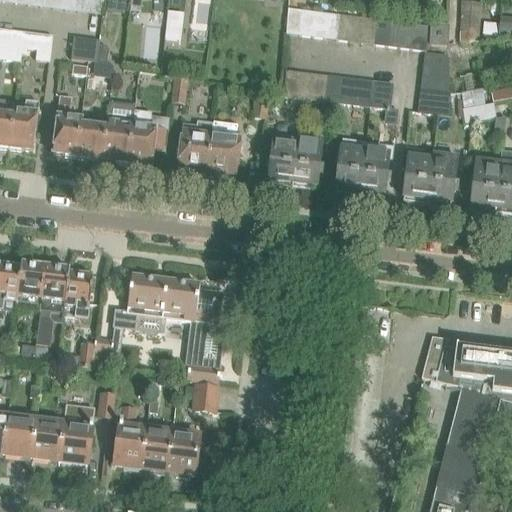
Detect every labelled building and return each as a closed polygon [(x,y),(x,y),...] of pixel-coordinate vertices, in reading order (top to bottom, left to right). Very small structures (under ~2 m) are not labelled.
[(39,9),(40,0),(27,0),(27,8),(39,9)] [(51,11),(52,0),(40,0),(39,9),(51,11)] [(52,0),(51,11),(64,13),(65,0),(52,0)] [(77,0),(65,0),(64,13),(75,14),(77,0)] [(77,0),(75,14),(89,16),(91,0),(77,0)] [(91,0),(89,16),(102,18),(103,0),(91,0)] [(131,1),(130,15),(133,15),(141,15),(142,2),(131,1)] [(479,40),(480,7),(461,6),(460,40),(479,40)] [(289,12),(287,37),(301,39),(304,14),(289,12)] [(301,39),(313,41),(317,16),(304,14),(301,39)] [(329,17),(317,16),(313,41),(326,42),(329,17)] [(326,42),(338,44),(341,19),(329,17),(326,42)] [(338,44),(350,45),(354,20),(341,19),(338,44)] [(500,25),(498,41),(511,38),(511,20),(501,19),(500,25)] [(350,45),(362,47),(365,22),(354,20),(350,45)] [(362,47),(375,48),(378,23),(365,22),(362,47)] [(390,25),(378,23),(375,48),(387,50),(390,25)] [(387,50),(400,52),(404,27),(390,25),(387,50)] [(400,52),(414,53),(417,29),(404,27),(400,52)] [(429,30),(417,29),(414,53),(427,55),(427,48),(429,30)] [(431,48),(447,49),(448,30),(432,29),(431,48)] [(12,56),(15,34),(0,32),(0,62),(21,65),(22,57),(12,56)] [(12,56),(22,57),(24,57),(27,36),(15,34),(12,56)] [(27,36),(24,57),(27,58),(28,51),(37,52),(36,64),(49,65),(53,39),(27,36)] [(71,63),(83,64),(86,42),(73,41),(71,63)] [(96,66),(99,44),(86,42),(83,64),(96,66)] [(97,66),(107,67),(109,49),(99,48),(97,66)] [(424,69),(448,72),(447,59),(426,56),(424,69)] [(72,78),(87,79),(88,70),(73,68),(72,78)] [(424,69),(423,80),(449,84),(448,72),(424,69)] [(284,101),(304,103),(306,76),(287,74),(284,101)] [(304,103),(325,105),(328,79),(306,76),(304,103)] [(325,105),(336,107),(339,80),(328,79),(325,105)] [(174,83),(172,106),(185,107),(186,92),(186,91),(188,82),(175,80),(174,83)] [(336,107),(348,108),(352,82),(339,80),(336,107)] [(423,80),(421,92),(450,96),(449,84),(423,80)] [(348,108),(369,111),(372,85),(352,82),(348,108)] [(394,87),(372,85),(369,111),(391,113),(394,87)] [(451,109),(450,96),(421,92),(420,105),(451,109)] [(462,112),(473,110),(484,108),(482,92),(461,96),(462,112)] [(256,97),(253,121),(266,122),(269,99),(256,97)] [(77,161),(81,129),(82,122),(71,121),(73,102),(60,100),(52,158),(77,161)] [(33,155),(39,107),(25,105),(24,115),(14,113),(13,121),(9,152),(33,155)] [(107,122),(102,164),(128,167),(134,114),(135,108),(111,105),(109,122),(107,122)] [(452,121),(451,109),(420,105),(418,116),(452,121)] [(473,110),(462,112),(464,125),(495,120),(493,106),(484,108),(473,110)] [(134,114),(128,167),(151,170),(153,154),(165,155),(168,133),(149,130),(151,119),(147,115),(134,114)] [(13,121),(0,119),(0,151),(9,152),(13,121)] [(82,122),(77,161),(102,164),(107,122),(82,119),(82,122)] [(494,123),(493,135),(504,135),(506,121),(494,123)] [(181,137),(177,174),(207,177),(212,130),(212,129),(198,128),(198,132),(182,130),(181,137)] [(212,130),(207,177),(237,180),(241,144),(222,142),(223,131),(212,130)] [(274,138),(268,185),(270,185),(269,187),(292,190),(292,188),(298,141),(274,138)] [(292,188),(292,190),(316,193),(322,143),(298,140),(298,141),(292,188)] [(342,142),(336,193),(337,193),(337,196),(359,199),(359,196),(360,196),(365,154),(366,146),(342,142)] [(360,196),(384,199),(389,156),(365,154),(360,196)] [(500,170),(494,216),(511,218),(511,155),(502,154),(500,166),(500,170)] [(427,208),(451,211),(457,160),(437,157),(437,163),(433,162),(427,208)] [(433,162),(409,159),(403,205),(427,208),(433,162)] [(494,216),(500,170),(500,166),(477,163),(470,214),(494,216)] [(21,271),(0,267),(0,312),(15,314),(16,312),(21,271)] [(21,271),(16,312),(40,315),(46,270),(21,267),(21,271)] [(36,350),(34,360),(44,362),(46,362),(48,349),(50,349),(53,325),(50,321),(51,316),(65,318),(69,277),(70,273),(46,270),(40,315),(36,350)] [(65,318),(64,321),(87,324),(93,279),(69,277),(65,318)] [(116,315),(114,331),(138,333),(143,338),(156,340),(160,336),(165,337),(167,321),(192,324),(187,368),(191,369),(190,385),(219,388),(226,329),(219,328),(223,297),(199,294),(200,289),(132,280),(127,316),(116,315)] [(511,511),(511,357),(456,350),(455,353),(445,352),(447,344),(449,345),(449,342),(432,340),(421,382),(424,383),(461,392),(461,395),(460,394),(429,511),(511,511)] [(0,355),(10,357),(12,347),(0,345),(0,355)] [(80,371),(92,372),(95,347),(83,346),(82,357),(80,371)] [(92,372),(109,375),(112,349),(95,347),(92,372)] [(22,348),(20,359),(34,360),(36,350),(22,348)] [(72,356),(70,370),(80,371),(82,357),(72,356)] [(2,385),(0,404),(9,405),(12,387),(12,385),(3,384),(2,385)] [(31,389),(30,401),(39,402),(40,390),(31,388),(31,389)] [(196,390),(194,402),(217,404),(218,392),(196,390)] [(60,392),(58,404),(67,405),(69,394),(60,392)] [(101,399),(99,420),(111,421),(114,400),(101,399)] [(217,404),(194,402),(193,414),(216,416),(217,404)] [(150,406),(148,418),(160,420),(162,408),(150,406)] [(60,465),(87,469),(94,412),(67,409),(65,427),(60,465)] [(138,472),(142,473),(146,433),(133,431),(135,414),(122,413),(120,426),(119,430),(120,430),(115,469),(124,470),(124,473),(138,475),(138,472)] [(7,420),(3,458),(31,462),(36,424),(7,420)] [(36,424),(31,462),(60,465),(65,427),(36,424)] [(172,436),(146,433),(142,473),(150,474),(150,476),(163,478),(164,476),(167,476),(172,436)] [(199,440),(172,436),(167,476),(176,477),(175,480),(189,481),(190,479),(194,479),(199,440)]
